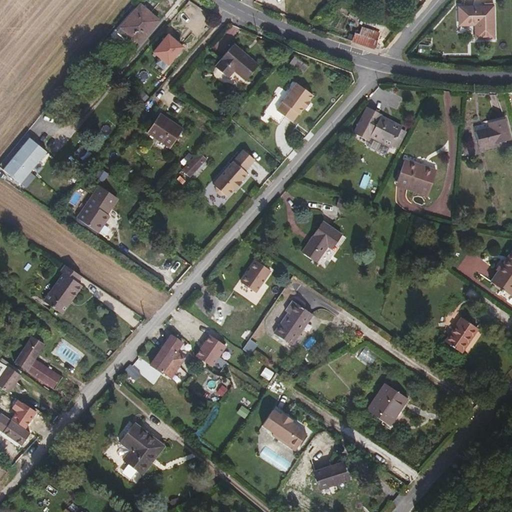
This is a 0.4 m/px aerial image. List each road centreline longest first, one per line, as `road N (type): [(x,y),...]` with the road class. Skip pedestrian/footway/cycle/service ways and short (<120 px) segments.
road 1 (residential): [(14,472),(385,64)]
road 2 (tertiary): [(385,64),(221,0)]
road 3 (track): [(228,4),(120,138)]
road 4 (residential): [(511,384),(396,511)]
road 5 (tertiary): [(511,77),(385,64)]
